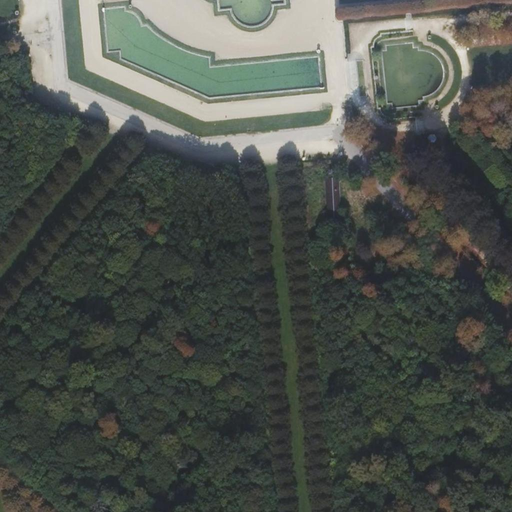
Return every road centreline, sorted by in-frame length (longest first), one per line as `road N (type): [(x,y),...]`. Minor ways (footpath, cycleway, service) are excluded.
road 1 (unclassified): [(341,138),(199,145),(61,85),(53,0)]
road 2 (track): [(292,138),(333,511)]
road 3 (track): [(236,142),(275,511)]
road 4 (unclassified): [(341,138),(511,331)]
road 5 (track): [(156,128),(0,330)]
road 6 (track): [(99,102),(0,234)]
